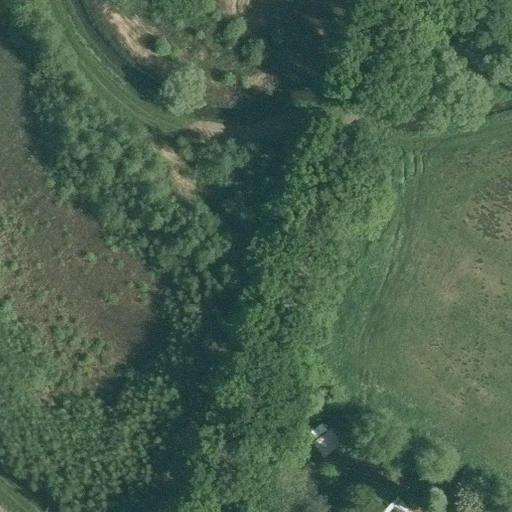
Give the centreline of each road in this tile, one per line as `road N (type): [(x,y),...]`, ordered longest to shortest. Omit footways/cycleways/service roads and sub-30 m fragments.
road 1 (unclassified): [(215,511),(399,0)]
road 2 (track): [(352,133),(414,139),(511,116)]
